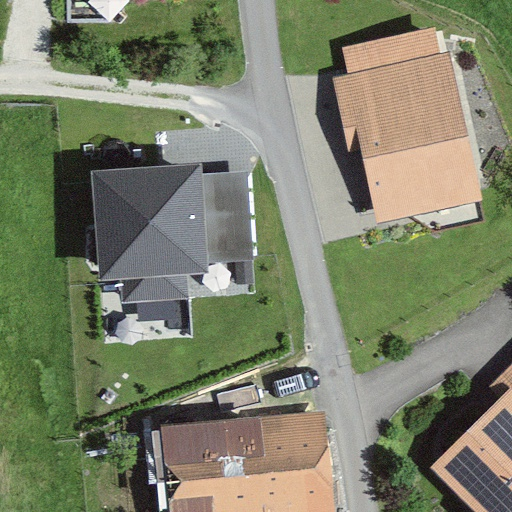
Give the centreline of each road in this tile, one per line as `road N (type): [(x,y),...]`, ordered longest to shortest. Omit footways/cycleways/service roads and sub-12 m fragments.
road 1 (residential): [(360,511),(273,112)]
road 2 (residential): [(0,93),(19,88),(273,112)]
